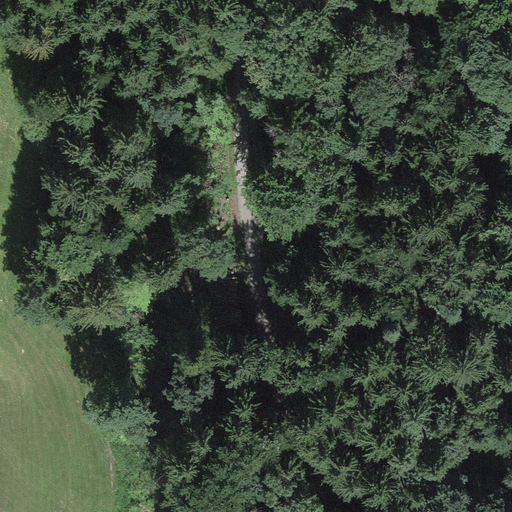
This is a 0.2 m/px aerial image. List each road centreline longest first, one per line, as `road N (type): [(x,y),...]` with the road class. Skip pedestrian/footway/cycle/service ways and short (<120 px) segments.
road 1 (track): [(246,0),(241,186),(269,368),(301,437),(380,511)]
road 2 (track): [(414,0),(313,135),(261,316)]
